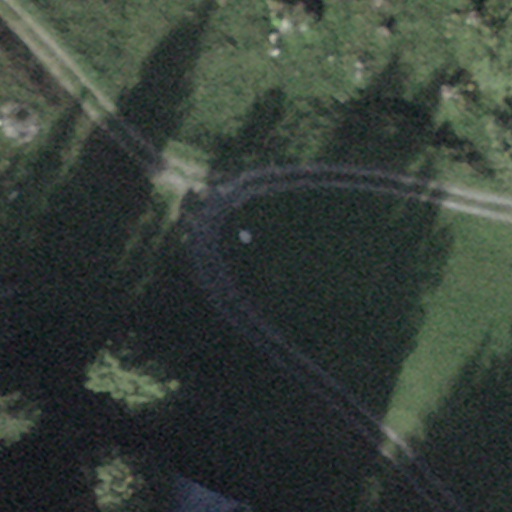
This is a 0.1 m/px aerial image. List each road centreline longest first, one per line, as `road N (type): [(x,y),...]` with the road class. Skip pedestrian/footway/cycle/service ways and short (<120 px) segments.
road 1 (track): [(511,203),(376,176),(243,185),(202,202),(2,0)]
road 2 (track): [(202,202),(219,270),(280,360),(370,431),(433,511)]
